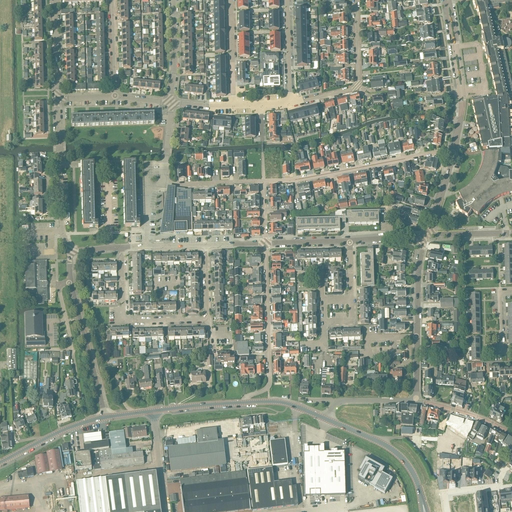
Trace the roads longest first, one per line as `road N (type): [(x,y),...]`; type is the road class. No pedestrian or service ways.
road 1 (residential): [(263,181),(453,152)]
road 2 (residential): [(265,243),(269,383),(244,403)]
road 3 (residential): [(104,417),(70,282),(70,251)]
road 4 (tertiary): [(416,399),(423,240)]
road 5 (residential): [(356,0),(359,88),(290,104)]
road 6 (residential): [(122,247),(123,321),(207,319)]
road 7 (residential): [(70,251),(62,231),(56,97)]
road 8 (tertiary): [(453,152),(461,91),(447,0)]
road 9 (tertiary): [(422,511),(414,476),(396,453),(327,420)]
